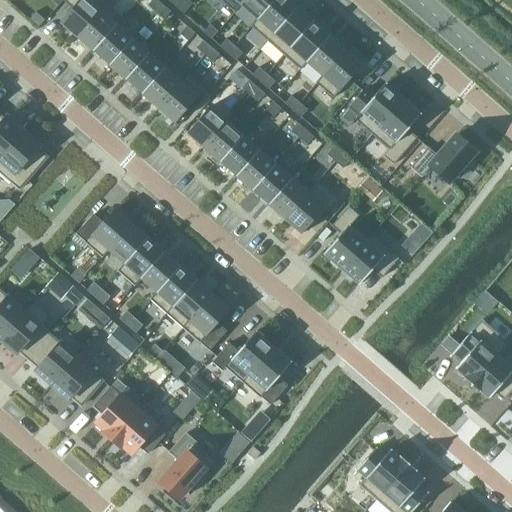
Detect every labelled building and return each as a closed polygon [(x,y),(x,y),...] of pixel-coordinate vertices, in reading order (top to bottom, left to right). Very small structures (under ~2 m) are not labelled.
[(101,11),(107,4),(102,0),(79,0),(60,23),(77,38),(100,11),(101,11)] [(152,0),(147,6),(156,13),(162,5),(156,0),(152,0)] [(206,0),(212,5),(216,0),(220,0),(235,13),(241,5),(246,0),(206,0)] [(274,0),(246,0),(241,5),(257,19),(258,20),(274,0)] [(251,26),(267,41),(297,7),(288,0),(274,0),(258,20),(257,19),(251,26)] [(162,5),(156,13),(164,20),(171,12),(162,5)] [(267,41),(284,55),(313,22),(297,7),(267,41)] [(100,11),(77,38),(93,52),(116,25),(101,11),(100,11)] [(36,12),(29,19),(38,27),(44,20),(36,12)] [(330,36),(313,22),(284,55),(300,70),(307,63),(306,62),(330,36)] [(93,52),(109,66),(132,39),(116,25),(93,52)] [(203,33),(211,40),(218,32),(210,25),(203,33)] [(188,41),(195,34),(187,26),(180,34),(188,41)] [(307,63),(322,76),(323,77),(346,50),(330,36),(306,62),(307,63)] [(149,53),(132,39),(109,66),(125,80),(149,53)] [(234,46),(226,39),(219,47),(227,54),(234,46)] [(196,48),(204,56),(211,48),(203,41),(196,48)] [(227,54),(236,61),(243,53),(234,46),(227,54)] [(220,55),(211,48),(204,56),(213,63),(220,55)] [(323,77),(322,76),(315,83),(333,99),(363,65),(346,50),(323,77)] [(165,68),(149,53),(125,80),(142,94),(165,68)] [(171,60),(165,68),(142,94),(158,109),(188,75),(171,60)] [(252,75),(260,82),(267,75),(259,68),(252,75)] [(188,75),(158,109),(175,124),(205,89),(188,75)] [(275,82),(267,75),(260,82),(268,90),(275,82)] [(242,88),(250,95),(257,88),(249,80),(242,88)] [(403,100),(385,84),(372,99),(362,91),(339,117),(350,126),(355,120),(372,135),(403,100)] [(257,88),(250,95),(258,103),(265,95),(257,88)] [(299,103),(291,96),(284,104),(293,111),(299,103)] [(403,100),(372,135),(389,150),(383,156),(393,165),(416,139),(407,130),(421,115),(403,100)] [(266,110),(274,117),(281,109),(273,102),(266,110)] [(293,111),(301,118),(308,110),(299,103),(293,111)] [(187,134),(203,149),(227,122),(210,107),(187,134)] [(4,119),(0,115),(0,157),(25,130),(23,129),(21,131),(6,117),(4,119)] [(203,149),(220,163),(243,136),(227,122),(203,149)] [(299,138),(305,130),(297,123),(290,131),(299,138)] [(39,147),(24,133),(26,131),(25,130),(0,157),(0,173),(19,190),(48,157),(38,149),(39,147)] [(307,145),(314,137),(305,130),(299,138),(307,145)] [(428,149),(411,168),(421,176),(429,166),(449,183),(456,175),(460,178),(472,164),(468,160),(475,153),(456,135),(437,157),(428,149)] [(259,150),(243,136),(220,163),(236,177),(259,150)] [(335,162),(342,154),(334,147),(327,155),(335,162)] [(236,177),(252,191),(276,164),(259,150),(236,177)] [(342,154),(335,162),(343,169),(350,161),(342,154)] [(276,164),(252,191),(268,205),(292,179),(276,164)] [(285,220),(308,193),(292,179),(268,205),(285,220)] [(325,208),(308,193),(285,220),(302,234),(325,208)] [(366,242),(365,241),(349,227),(359,216),(348,207),(332,226),(341,234),(324,254),(341,269),(366,242)] [(92,215),(76,234),(85,243),(102,258),(108,251),(108,250),(131,224),(114,209),(102,223),(92,215)] [(108,250),(108,251),(124,264),(124,265),(148,238),(131,224),(108,250)] [(373,270),(382,278),(399,259),(389,251),(390,250),(372,234),(365,241),(366,242),(341,269),(359,285),(373,270)] [(140,279),(164,252),(148,238),(124,265),(124,264),(117,271),(135,287),(141,279),(140,279)] [(29,249),(22,258),(31,266),(39,257),(29,249)] [(157,293),(180,266),(164,252),(140,279),(141,279),(156,293),(157,293)] [(167,315),(196,281),(180,266),(157,293),(156,293),(150,300),(167,315)] [(85,276),(77,269),(70,277),(79,284),(85,276)] [(57,274),(50,283),(64,295),(72,286),(57,274)] [(167,315),(183,329),(213,295),(196,281),(167,315)] [(94,283),(87,291),(95,298),(102,290),(94,283)] [(0,339),(24,312),(0,290),(0,339)] [(110,297),(102,290),(95,298),(103,305),(110,297)] [(484,292),(475,303),(486,314),(496,303),(484,292)] [(217,324),(229,310),(213,295),(183,329),(200,344),(200,343),(209,351),(226,332),(217,324)] [(95,307),(87,316),(101,329),(109,320),(95,307)] [(50,335),(24,312),(0,339),(0,341),(1,340),(17,354),(19,352),(28,360),(50,335)] [(119,319),(127,326),(134,319),(126,312),(119,319)] [(134,319),(127,326),(135,334),(142,326),(134,319)] [(481,321),(451,355),(461,363),(455,369),(464,377),(463,378),(471,385),(497,356),(508,344),(481,321)] [(212,363),(222,372),(225,368),(242,383),(273,348),(255,332),(238,352),(229,344),(212,363)] [(35,370),(52,385),(76,358),(59,343),(50,335),(28,360),(38,368),(35,370)] [(130,338),(121,348),(130,356),(139,346),(130,338)] [(148,352),(156,359),(163,352),(155,345),(148,352)] [(270,406),(287,387),(278,378),(291,363),(273,348),(242,383),(260,398),(261,398),(270,406)] [(497,356),(471,385),(479,392),(480,391),(489,399),(494,392),(504,401),(511,391),(511,369),(497,356)] [(93,372),(76,358),(52,385),(69,400),(71,397),(81,406),(103,381),(93,372)] [(195,375),(187,384),(194,391),(202,381),(195,375)] [(103,433),(112,441),(144,403),(126,388),(119,396),(110,388),(93,407),(103,415),(96,423),(104,431),(103,433)] [(144,403),(112,441),(121,449),(123,447),(131,454),(138,446),(148,454),(164,435),(155,427),(162,419),(144,403)] [(238,432),(230,441),(242,452),(250,443),(238,432)] [(178,461),(159,482),(179,499),(186,491),(190,495),(203,480),(199,477),(212,462),(193,446),(196,443),(186,434),(169,453),(178,461)] [(253,448),(248,455),(254,460),(260,454),(253,448)] [(376,448),(357,470),(366,478),(360,485),(376,500),(408,464),(400,457),(399,458),(390,450),(385,456),(376,448)] [(14,477),(50,511),(65,494),(30,461),(14,477)] [(408,464),(376,500),(390,511),(412,511),(428,494),(419,486),(424,480),(415,472),(416,471),(408,464)] [(1,497),(0,498),(0,511),(2,511),(9,505),(1,497)] [(461,511),(450,502),(441,511),(461,511)]
